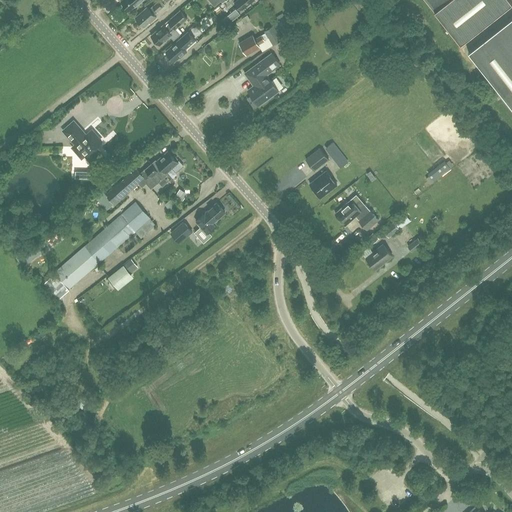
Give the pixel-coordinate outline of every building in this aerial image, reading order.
[(125,5),(124,7),(126,9),(128,9),(129,10),(134,6),(135,7),(142,0),(122,0),(121,1),(125,5)] [(144,27),(149,22),(150,23),(157,17),(155,15),(165,6),(160,0),(159,0),(150,9),(148,7),(136,18),(140,22),(139,23),(142,26),(143,25),(144,27)] [(241,10),(253,0),(237,0),(235,2),(241,10)] [(425,0),(434,11),(448,0),(425,0)] [(448,0),(434,11),(461,44),(511,3),(511,2),(509,0),(448,0)] [(223,19),(227,25),(240,14),(236,9),(223,19)] [(181,34),(176,29),(188,18),(181,10),(152,36),(155,39),(154,41),(157,45),(159,43),(160,44),(165,40),(166,41),(171,37),(174,40),(181,34)] [(511,108),(511,17),(468,53),(511,108)] [(272,46),(282,40),(273,26),(264,32),(272,46)] [(173,60),(174,61),(179,56),(180,58),(187,52),(185,49),(193,41),(195,39),(189,32),(178,41),(166,52),(170,56),(169,58),(171,60),(173,60)] [(255,39),(253,35),(239,43),(246,55),(260,47),(258,45),(265,41),(261,36),(255,39)] [(259,105),(279,91),(267,75),(281,65),(272,53),(245,73),(254,85),(248,90),(259,105)] [(82,159),(85,156),(90,161),(101,152),(96,146),(101,142),(92,131),(86,136),(74,122),(63,131),(76,145),(73,148),(82,159)] [(348,162),(333,142),(325,148),(337,164),(340,168),(348,162)] [(314,171),(329,160),(320,148),(305,159),(314,171)] [(106,194),(114,204),(115,205),(139,184),(142,187),(146,184),(151,189),(152,187),(157,183),(158,184),(159,183),(164,178),(168,175),(166,173),(172,168),(176,172),(182,166),(178,162),(178,163),(176,161),(178,159),(174,155),(172,156),(169,153),(157,162),(156,161),(143,172),(141,174),(136,168),(106,194)] [(320,198),(336,185),(325,170),(318,175),(320,176),(310,184),(320,198)] [(346,225),(356,216),(358,219),(370,209),(367,206),(362,211),(352,199),(336,213),(346,225)] [(135,202),(54,272),(55,273),(69,289),(131,235),(135,231),(137,234),(141,239),(156,226),(149,218),(150,218),(135,202)] [(217,203),(197,221),(202,226),(195,232),(204,242),(211,235),(209,232),(217,225),(214,222),(225,212),(217,203)] [(367,230),(379,220),(370,209),(358,219),(367,230)] [(179,243),(193,232),(184,222),(171,234),(179,243)] [(394,222),(383,230),(389,238),(400,230),(394,222)] [(373,243),(378,239),(373,233),(366,239),(370,243),(371,242),(373,243)] [(412,251),(422,243),(418,238),(408,246),(412,251)] [(392,256),(383,244),(373,252),(369,248),(362,253),(375,269),(392,256)] [(133,277),(123,265),(109,277),(118,289),(133,277)] [(94,276),(84,284),(87,289),(98,281),(94,276)]
